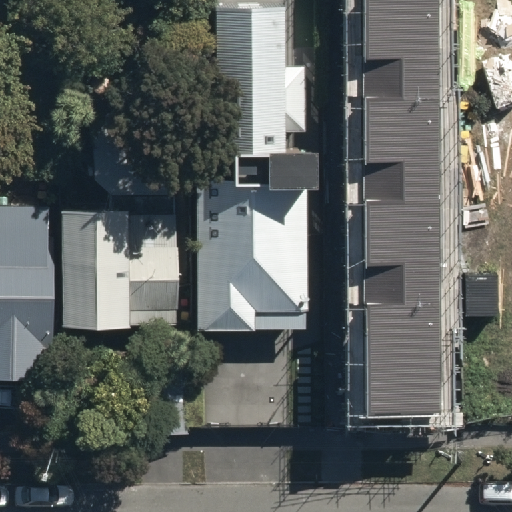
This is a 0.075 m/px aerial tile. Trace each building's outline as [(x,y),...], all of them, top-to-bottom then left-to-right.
[(213,0),(216,128),(200,129),(203,322),(310,320),(306,58),(289,59),(287,0),(213,0)] [(436,0),(365,0),(370,414),(441,413),(436,0)] [(175,124),(95,125),(95,187),(175,186),(175,124)] [(128,201),(67,200),(66,312),(128,312),(128,201)] [(0,370),(52,370),(51,201),(0,201),(0,370)] [(511,231),(484,231),(484,332),(511,332),(511,231)] [(140,428),(187,427),(185,347),(137,348),(140,428)]
